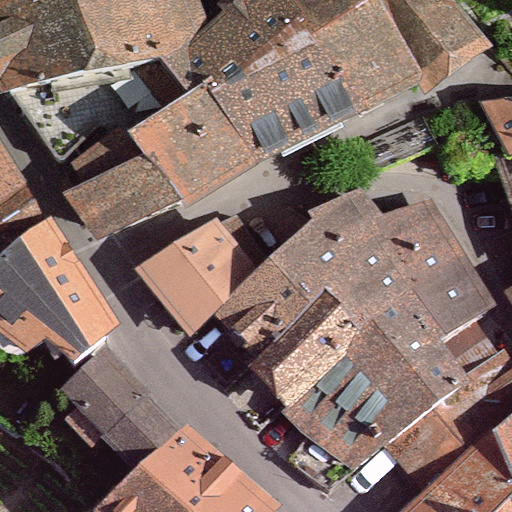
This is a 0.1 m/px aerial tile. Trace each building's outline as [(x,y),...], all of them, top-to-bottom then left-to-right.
[(0,0),(0,93),(160,55),(190,41),(208,22),(200,0),(0,0)] [(190,41),(160,55),(188,92),(202,83),(214,89),(258,162),(416,84),(425,80),(381,0),(219,0),(217,2),(223,12),(208,22),(190,41)] [(426,91),(493,45),(454,0),(434,0),(381,0),(425,80),(416,84),(426,91)] [(188,92),(131,129),(189,208),(258,162),(202,83),(188,92)] [(511,98),(481,101),(508,158),(511,156),(511,98)] [(83,182),(63,192),(97,240),(181,199),(143,155),(122,128),(73,166),(83,182)] [(35,196),(0,146),(0,253),(43,217),(35,196)] [(498,164),(511,205),(511,156),(508,158),(498,164)] [(313,219),(256,268),(217,313),(255,356),(248,364),(288,405),(283,411),(355,472),(387,446),(470,378),(443,337),(492,310),(431,201),(384,214),(366,189),(309,210),(313,219)] [(120,321),(52,214),(43,217),(0,253),(0,328),(28,351),(50,339),(76,363),(120,321)] [(220,219),(133,267),(193,337),(217,313),(256,268),(220,219)] [(470,378),(387,446),(422,491),(511,411),(511,348),(511,346),(470,378)] [(123,502),(172,450),(95,364),(40,423),(123,502)] [(511,511),(511,411),(422,491),(399,511),(511,511)] [(238,511),(172,450),(123,502),(113,511),(238,511)]
